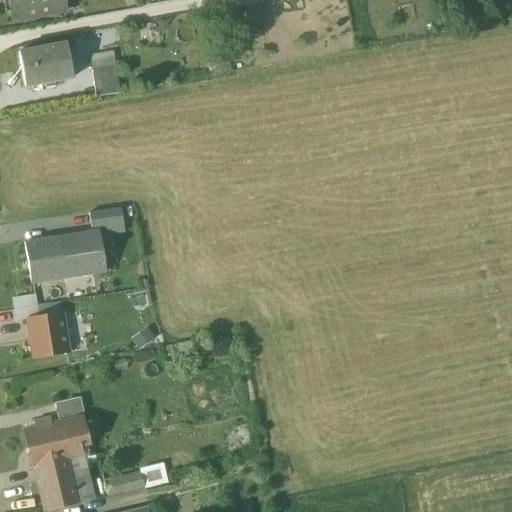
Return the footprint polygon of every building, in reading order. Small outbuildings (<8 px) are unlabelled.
[(62,0),(7,0),(12,20),(65,10),(62,0)] [(65,45),(18,53),(24,87),(72,78),(65,45)] [(115,67),(91,71),(95,98),(118,94),(115,67)] [(120,209),(89,214),(91,230),(123,224),(120,209)] [(98,231),(24,243),(30,285),(105,273),(98,231)] [(36,307),(13,310),(15,322),(27,320),(38,318),(36,307)] [(38,318),(27,320),(32,358),(67,353),(61,315),(38,318)] [(80,398),(54,404),(57,419),(83,413),(80,398)] [(62,423),(25,432),(33,466),(35,466),(35,465),(66,458),(82,454),(82,455),(88,453),(81,419),(62,424),(62,423)] [(82,454),(66,458),(70,473),(85,469),(82,455),(82,454)] [(66,458),(35,465),(35,466),(46,511),(77,504),(70,473),(66,458)] [(140,473),(127,476),(131,492),(144,489),(140,473)] [(127,476),(104,481),(108,498),(131,492),(127,476)]
